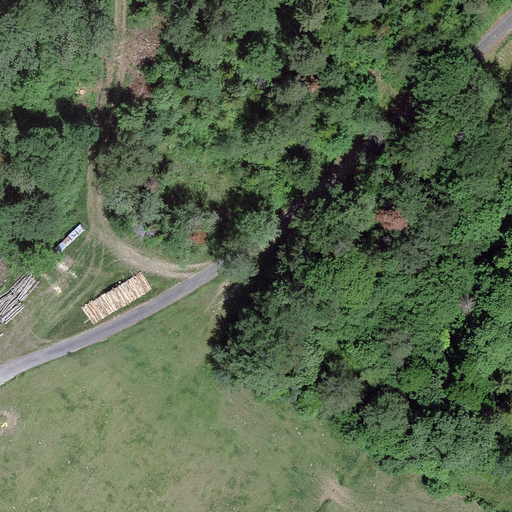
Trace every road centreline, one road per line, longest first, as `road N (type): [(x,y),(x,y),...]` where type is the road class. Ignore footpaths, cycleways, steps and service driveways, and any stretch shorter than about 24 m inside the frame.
road 1 (track): [(0,374),(136,319),(243,254),(511,19)]
road 2 (track): [(27,365),(36,337),(96,264),(97,162),(120,72),(123,0)]
